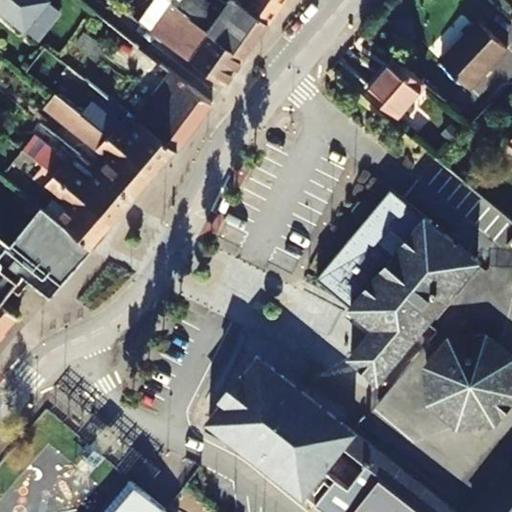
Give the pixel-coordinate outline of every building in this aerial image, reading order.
[(48,1),(47,0),(0,0),(0,12),(24,31),(26,28),(36,36),(52,17),(43,9),(48,1)] [(155,0),(139,23),(151,31),(171,2),(168,0),(155,0)] [(244,58),(269,23),(238,0),(229,0),(220,13),(202,0),(181,0),(177,7),(244,58)] [(238,0),(269,23),(284,0),(238,0)] [(225,85),(244,58),(177,7),(171,2),(151,31),(225,85)] [(469,88),(508,47),(478,19),(441,60),(469,88)] [(94,59),(102,49),(82,33),(74,43),(94,59)] [(367,90),(397,115),(424,83),(395,58),(367,90)] [(171,71),(136,118),(138,120),(178,149),(211,102),(171,71)] [(155,175),(178,149),(138,120),(128,132),(119,125),(90,102),(79,114),(155,175)] [(128,113),(119,125),(128,132),(138,120),(136,118),(128,113)] [(135,198),(155,175),(79,114),(69,127),(105,156),(96,167),(135,198)] [(33,136),(23,148),(114,222),(135,198),(96,167),(87,179),(71,166),(33,136)] [(12,162),(38,183),(54,196),(45,208),(92,246),(114,222),(23,148),(12,162)] [(81,154),(71,166),(87,179),(96,167),(81,154)] [(54,196),(38,183),(28,195),(45,208),(54,196)] [(317,276),(350,305),(354,300),(378,321),(375,325),(351,354),(380,378),(480,259),(445,230),(447,227),(439,220),(435,220),(393,187),(317,276)] [(50,298),(92,246),(45,208),(14,246),(0,234),(0,279),(11,288),(18,294),(29,281),(50,298)] [(0,301),(0,302),(11,288),(0,279),(0,301)] [(350,305),(375,325),(378,321),(354,300),(350,305)] [(0,334),(16,315),(0,302),(0,301),(0,334)] [(431,402),(446,414),(500,350),(483,337),(450,340),(428,367),(431,402)] [(511,360),(500,350),(446,414),(459,426),(492,422),(511,398),(511,360)] [(247,372),(257,380),(256,381),(246,373),(244,376),(253,383),(251,385),(242,378),(223,402),(208,420),(302,495),(341,446),(353,430),(259,356),(247,372)] [(242,370),(246,373),(256,381),(257,380),(247,372),(243,369),(242,370)] [(240,373),(219,399),(223,402),(242,378),(251,385),(253,383),(244,376),(240,373)] [(162,471),(67,391),(55,406),(149,487),(162,471)] [(341,446),(366,465),(378,475),(424,511),(511,511),(511,470),(477,511),(455,511),(353,430),(341,446)] [(366,465),(347,488),(335,478),(314,504),(324,511),(350,511),(378,475),(366,465)] [(424,511),(378,475),(350,511),(424,511)] [(121,511),(170,511),(141,489),(121,511)]
